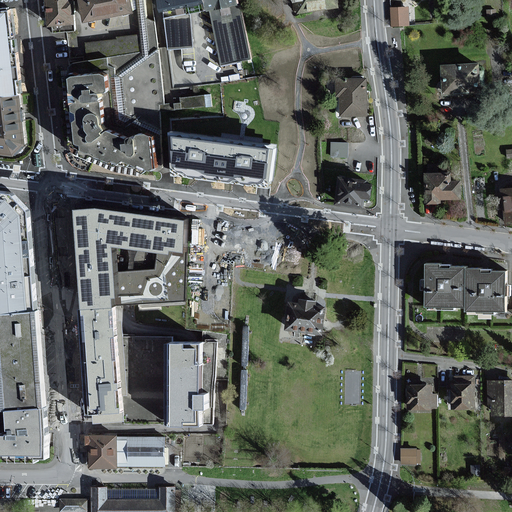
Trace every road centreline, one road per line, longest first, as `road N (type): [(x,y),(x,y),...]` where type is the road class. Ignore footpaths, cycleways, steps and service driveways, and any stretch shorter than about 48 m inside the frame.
road 1 (residential): [(52,178),(70,476),(0,473)]
road 2 (residential): [(391,228),(52,178)]
road 3 (residential): [(391,228),(389,425),(373,511)]
road 4 (residential): [(375,0),(393,147),(391,228)]
road 5 (residential): [(52,178),(32,0)]
road 6 (residential): [(511,242),(391,228)]
